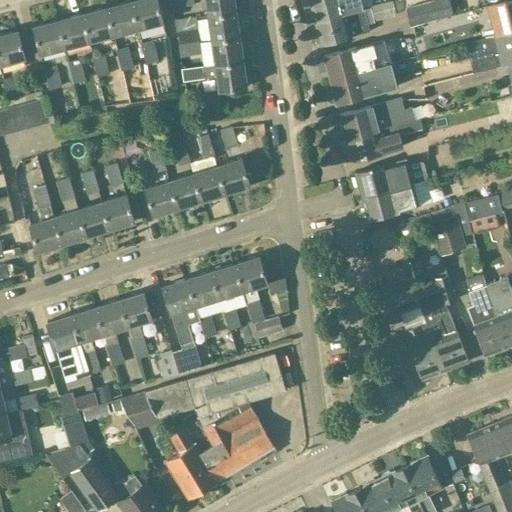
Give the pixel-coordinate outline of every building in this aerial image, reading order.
[(156,0),(139,0),(130,3),(137,30),(163,23),(156,0)] [(205,0),(208,17),(236,13),(234,0),(205,0)] [(308,0),(314,22),(364,8),(361,0),(308,0)] [(446,0),(434,0),(406,8),(412,26),(451,15),(446,0)] [(494,37),(511,32),(511,0),(508,0),(486,6),(494,37)] [(397,15),(393,1),(371,7),(375,21),(397,15)] [(113,36),(137,30),(130,3),(106,9),(113,36)] [(370,32),(364,8),(314,22),(320,45),(352,37),(352,36),(370,32)] [(89,42),(113,36),(106,9),(82,15),(89,42)] [(208,17),(211,41),(239,37),(236,13),(208,17)] [(65,48),(89,42),(82,15),(58,21),(65,48)] [(174,19),(175,32),(199,29),(197,16),(174,19)] [(39,55),(65,48),(58,21),(32,27),(39,55)] [(17,31),(0,35),(0,65),(24,59),(17,31)] [(497,67),(506,65),(511,63),(511,32),(494,37),(490,38),(497,67)] [(211,41),(215,65),(243,61),(239,37),(211,41)] [(140,43),(146,65),(159,62),(153,40),(140,43)] [(202,54),(200,41),(178,44),(180,57),(202,54)] [(323,57),(330,80),(391,63),(385,41),(355,49),(355,48),(323,57)] [(116,50),(122,71),(134,68),(128,47),(116,50)] [(92,56),(97,78),(110,74),(105,53),(92,56)] [(68,62),(73,84),(86,81),(81,59),(68,62)] [(204,78),(216,76),(218,92),(247,87),(243,61),(215,65),(203,66),(203,65),(182,68),(184,82),(205,79),(204,78)] [(367,94),(385,90),(398,86),(391,63),(330,80),(336,103),(368,95),(367,94)] [(494,101),(507,97),(511,96),(511,63),(506,65),(511,88),(492,93),(494,101)] [(50,91),(63,87),(57,65),(44,68),(50,91)] [(8,101),(21,97),(15,76),(2,79),(8,101)] [(339,115),(346,139),(397,125),(397,124),(416,119),(412,107),(403,109),(400,99),(339,115)] [(42,100),(32,103),(38,126),(48,123),(42,100)] [(32,103),(22,106),(28,129),(38,126),(32,103)] [(22,106),(11,109),(17,132),(28,129),(22,106)] [(11,109),(0,111),(0,115),(5,135),(17,132),(11,109)] [(403,149),(399,133),(397,125),(346,139),(352,163),(384,154),(403,149)] [(232,126),(220,130),(225,147),(226,148),(238,144),(233,127),(232,126)] [(202,159),(215,155),(209,133),(196,137),(202,159)] [(178,166),(191,162),(185,141),(172,144),(178,166)] [(154,173),(167,169),(161,148),(148,152),(154,173)] [(226,164),(217,167),(225,194),(250,186),(241,159),(226,164)] [(355,174),(361,197),(411,184),(408,177),(405,162),(387,166),(355,174)] [(115,163),(104,166),(111,186),(121,183),(115,163)] [(33,189),(42,221),(29,226),(37,253),(62,245),(54,218),(50,205),(52,204),(41,165),(19,171),(25,191),(33,189)] [(217,167),(193,174),(201,201),(225,194),(217,167)] [(81,173),(87,195),(100,191),(93,169),(81,173)] [(193,174),(169,182),(178,209),(201,201),(193,174)] [(68,176),(55,180),(61,201),(74,197),(68,176)] [(153,216),(178,209),(169,182),(145,189),(153,216)] [(413,192),(411,184),(361,197),(367,221),(399,213),(399,211),(417,207),(413,192)] [(504,209),(511,206),(511,189),(499,193),(504,209)] [(497,194),(465,203),(471,221),(502,212),(497,194)] [(134,222),(125,195),(101,203),(109,230),(134,222)] [(101,203),(78,210),(85,237),(109,230),(101,203)] [(433,222),(431,222),(441,255),(465,248),(469,259),(477,257),(468,226),(461,228),(457,214),(455,215),(453,207),(430,213),(433,222)] [(85,237),(78,210),(54,218),(62,245),(85,237)] [(265,319),(256,287),(267,284),(258,257),(234,264),(242,291),(244,291),(253,323),(265,319)] [(0,278),(9,276),(6,264),(0,265),(0,278)] [(234,264),(210,272),(219,299),(223,312),(223,311),(229,330),(241,326),(231,295),(242,291),(234,264)] [(210,272),(187,279),(196,307),(208,302),(219,299),(210,272)] [(449,274),(417,285),(445,371),(467,362),(456,332),(450,315),(446,305),(458,300),(449,274)] [(511,292),(506,277),(486,285),(507,347),(511,345),(511,292)] [(187,279),(162,287),(170,314),(172,314),(182,348),(172,351),(179,374),(202,366),(189,325),(200,321),(199,317),(196,307),(187,279)] [(393,294),(406,331),(405,331),(411,348),(410,348),(422,379),(445,371),(417,285),(393,294)] [(468,292),(474,306),(467,309),(474,325),(473,326),(485,356),(507,347),(486,285),(468,292)] [(149,355),(140,324),(151,320),(143,293),(118,300),(127,328),(128,327),(132,338),(131,338),(137,358),(149,355)] [(116,331),(127,328),(118,300),(94,308),(103,335),(104,335),(113,366),(125,363),(116,331)] [(106,346),(103,335),(94,308),(72,315),(80,342),(84,353),(82,353),(88,374),(101,370),(95,350),(106,346)] [(211,313),(199,317),(200,321),(205,337),(218,333),(211,313)] [(66,346),(80,342),(72,315),(46,322),(64,381),(75,378),(66,346)] [(283,331),(279,316),(254,324),(258,338),(283,331)] [(37,353),(33,333),(21,336),(24,344),(3,349),(6,361),(37,353)] [(179,374),(172,351),(172,349),(156,354),(163,379),(179,374)] [(193,409),(198,416),(197,417),(213,446),(201,453),(217,480),(273,446),(249,401),(285,390),(274,353),(144,391),(145,392),(159,418),(193,409)] [(10,372),(0,374),(0,387),(33,381),(30,369),(10,373),(10,372)] [(93,386),(97,402),(110,398),(105,382),(93,386)] [(59,396),(65,415),(78,411),(72,392),(59,396)] [(160,421),(159,418),(145,392),(121,400),(136,428),(160,421)] [(36,393),(13,399),(16,412),(23,410),(39,406),(36,393)] [(0,462),(33,454),(23,410),(16,412),(5,414),(0,415),(0,462)] [(87,442),(78,411),(65,415),(65,416),(61,417),(69,446),(45,453),(63,478),(69,473),(97,511),(119,496),(82,446),(87,442)] [(502,455),(511,451),(511,453),(511,416),(490,425),(502,455)] [(188,498),(217,480),(201,453),(196,443),(194,445),(188,434),(190,433),(183,422),(167,432),(179,453),(166,462),(188,498)] [(505,482),(495,458),(502,455),(490,425),(467,434),(479,464),(498,511),(511,511),(511,482),(511,480),(505,482)] [(427,455),(403,467),(425,511),(437,511),(429,494),(442,487),(427,455)] [(382,477),(379,478),(394,510),(395,510),(395,511),(425,511),(403,467),(391,473),(389,471),(382,474),(382,477)] [(128,511),(161,511),(151,498),(154,496),(145,484),(142,486),(135,475),(125,482),(133,493),(121,501),(128,511)] [(367,484),(355,490),(365,511),(390,511),(394,510),(379,478),(376,480),(373,478),(367,481),(367,484)] [(60,498),(69,511),(83,511),(86,510),(72,489),(60,498)] [(335,511),(365,511),(355,490),(331,502),(335,511)]
